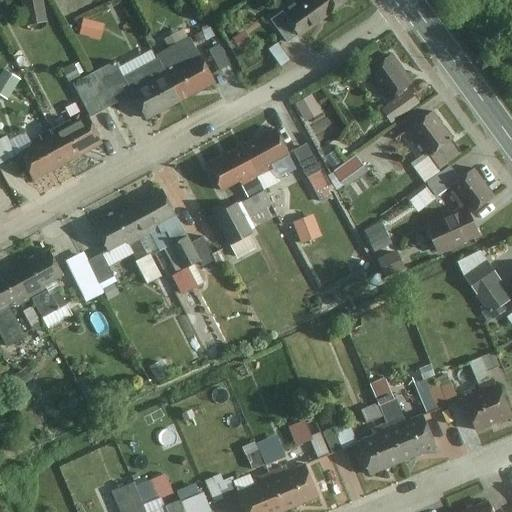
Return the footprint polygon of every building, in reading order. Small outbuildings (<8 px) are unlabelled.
[(49,0),(26,0),(32,26),(54,21),(49,0)] [(314,0),(316,2),(289,22),(301,39),(353,0),(314,0)] [(89,19),(85,33),(105,40),(110,25),(89,19)] [(283,42),(273,48),(285,66),(295,59),(283,42)] [(413,83),(391,56),(367,74),(388,103),(413,83)] [(203,57),(168,74),(182,101),(216,84),(203,57)] [(9,68),(0,82),(0,91),(13,99),(26,78),(9,68)] [(168,74),(134,92),(147,118),(182,101),(168,74)] [(312,124),(328,112),(314,94),(299,105),(312,124)] [(455,141),(432,114),(410,132),(432,159),(455,141)] [(89,116),(54,134),(68,164),(104,146),(89,116)] [(278,130),(244,147),(257,172),(291,155),(278,130)] [(54,134),(18,151),(33,182),(68,164),(54,134)] [(299,151),(312,177),(325,170),(312,144),(299,151)] [(244,147),(210,164),(223,189),(257,172),(244,147)] [(362,156),(330,174),(338,187),(369,168),(362,156)] [(495,195),(475,169),(451,187),(472,213),(495,195)] [(318,199),(335,192),(327,173),(310,181),(318,199)] [(422,212),(440,199),(431,186),(413,200),(422,212)] [(163,190),(130,208),(144,234),(177,216),(163,190)] [(239,204),(215,216),(232,250),(256,238),(239,204)] [(130,208),(97,225),(111,251),(144,234),(130,208)] [(480,237),(466,208),(425,227),(438,256),(480,237)] [(317,213),(296,222),(305,245),(327,236),(317,213)] [(380,252),(397,243),(386,221),(369,230),(380,252)] [(53,251),(0,278),(0,308),(11,303),(66,275),(53,251)] [(499,281),(487,264),(465,279),(491,317),(511,303),(497,282),(499,281)] [(27,335),(11,303),(0,308),(0,332),(7,345),(27,335)] [(428,411),(462,400),(452,371),(419,382),(428,411)] [(511,412),(502,386),(465,400),(478,433),(511,419),(511,412)] [(425,415),(392,430),(406,462),(439,447),(425,415)] [(293,426),(301,445),(316,439),(323,458),(361,442),(352,421),(314,437),(308,420),(293,426)] [(392,430),(358,445),(372,476),(406,462),(392,430)] [(257,468),(289,458),(284,442),(252,452),(257,468)] [(307,468),(273,482),(285,511),(286,511),(319,499),(307,468)] [(211,482),(219,502),(244,492),(235,472),(211,482)] [(285,511),(273,482),(239,496),(245,511),(285,511)] [(493,511),(489,503),(468,511),(493,511)]
